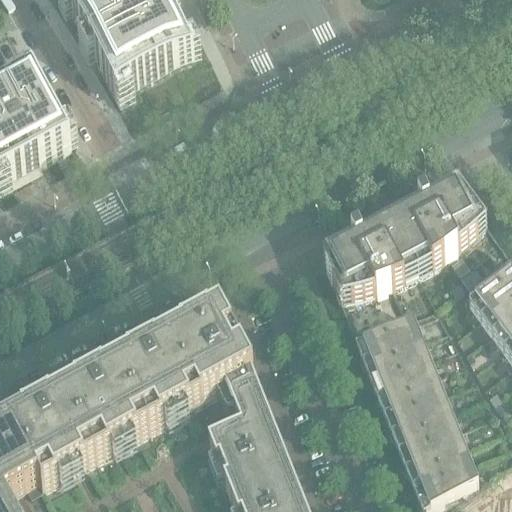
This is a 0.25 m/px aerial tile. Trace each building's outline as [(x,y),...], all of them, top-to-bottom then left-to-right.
[(203,63),(206,62),(174,0),(50,0),(77,41),(105,95),(108,93),(96,68),(85,48),(73,23),(65,8),(79,0),(159,0),(164,8),(194,69),(132,101),(117,108),(130,134),(217,89),(203,63)] [(79,0),(65,8),(73,23),(85,48),(96,68),(108,93),(116,109),(117,108),(132,101),(194,69),(164,8),(159,0),(79,0)] [(34,86),(0,104),(0,194),(71,156),(34,86)] [(475,246),(487,235),(458,196),(431,211),(426,201),(412,209),(417,218),(390,232),(418,285),(421,284),(441,272),(459,260),(475,246)] [(418,285),(390,232),(365,246),(360,237),(345,244),(350,253),(323,268),(341,312),(362,308),(382,301),(402,293),(418,285)] [(492,343),(511,328),(511,279),(469,312),(492,343)] [(477,292),(471,283),(464,288),(470,297),(477,292)] [(464,298),(458,290),(450,295),(456,303),(464,298)] [(415,326),(412,318),(404,321),(407,329),(415,326)] [(268,426),(252,386),(255,385),(242,361),(233,366),(225,350),(234,345),(221,322),(209,328),(206,329),(207,330),(183,342),(181,343),(170,350),(182,372),(203,412),(227,399),(242,437),(268,426)] [(511,369),(511,328),(492,343),(511,369)] [(428,368),(421,350),(414,332),(358,354),(372,391),(428,368)] [(203,412),(182,372),(170,350),(156,357),(156,356),(154,358),(130,371),(130,370),(128,371),(128,372),(117,378),(150,440),(168,431),(166,428),(184,418),(186,421),(203,412)] [(475,365),(471,359),(466,363),(469,369),(475,365)] [(443,404),(436,386),(428,368),(372,391),(387,427),(443,404)] [(150,440),(117,378),(103,385),(101,386),(101,387),(78,399),(77,399),(75,400),(63,407),(97,469),(115,460),(113,456),(131,446),(133,450),(150,440)] [(489,404),(495,413),(502,408),(496,399),(489,404)] [(457,440),(450,422),(443,404),(387,427),(401,463),(457,440)] [(97,469),(63,407),(51,414),(50,413),(48,415),(30,425),(25,428),(25,427),(22,428),(23,429),(9,436),(7,436),(8,438),(39,493),(42,499),(62,488),(60,485),(78,475),(80,478),(97,469)] [(508,416),(502,408),(495,413),(500,421),(508,416)] [(291,484),(275,445),(268,426),(242,437),(210,450),(218,469),(221,468),(228,487),(225,489),(233,507),(291,484)] [(7,511),(39,493),(8,438),(0,442),(0,511),(7,511)] [(472,476),(465,458),(457,440),(401,463),(416,499),(472,476)] [(443,511),(442,508),(477,494),(477,495),(479,494),(472,476),(416,499),(420,511),(443,511)] [(302,511),(297,500),(291,484),(233,507),(234,511),(302,511)]
